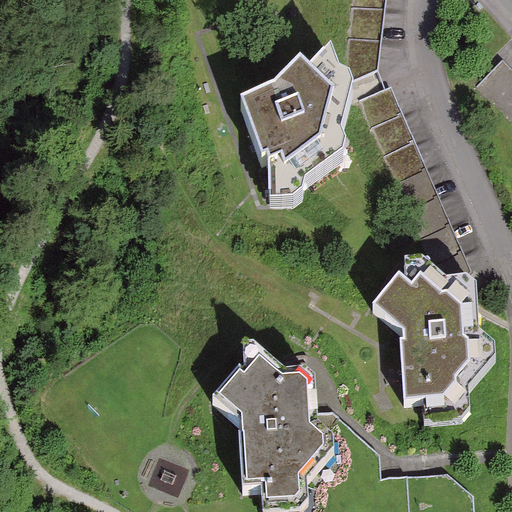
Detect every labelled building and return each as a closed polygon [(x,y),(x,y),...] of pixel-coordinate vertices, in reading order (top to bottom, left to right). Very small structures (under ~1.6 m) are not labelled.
[(387,0),(347,0),(342,52),(363,75),(379,70),(387,0)] [(293,91),(259,101),(273,156),(287,156),(285,202),(300,205),(315,201),(318,178),(365,152),(358,129),(364,111),(369,96),(372,85),(363,75),(342,52),(325,69),(314,60),(293,91)] [(511,71),(503,62),(474,91),(511,126),(511,71)] [(473,282),(390,91),(369,96),(364,111),(432,277),(433,278),(455,298),(464,297),(473,282)] [(428,401),(428,422),(463,423),(470,412),(469,391),(488,365),(487,344),(476,339),(477,309),(464,297),(455,298),(433,278),(421,288),(410,276),(381,308),(412,337),(409,404),(428,401)] [(296,379),(271,353),(228,402),(253,419),(253,481),(268,481),(267,511),(309,508),(306,476),(336,442),(324,428),(323,378),(296,379)]
